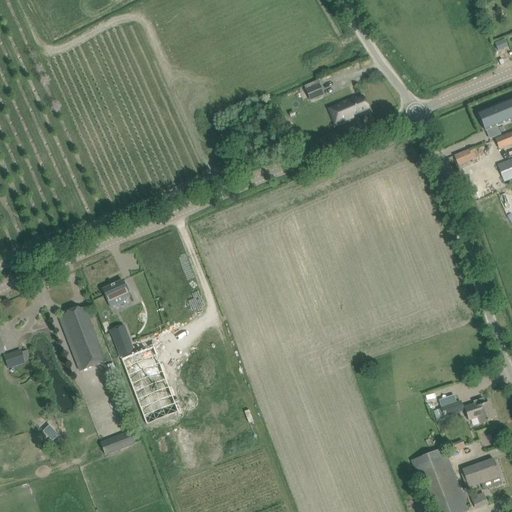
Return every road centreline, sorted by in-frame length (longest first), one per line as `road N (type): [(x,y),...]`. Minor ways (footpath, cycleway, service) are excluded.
road 1 (unclassified): [(0,287),(415,112)]
road 2 (unclassified): [(511,383),(415,112)]
road 3 (unclassified): [(415,112),(343,0)]
